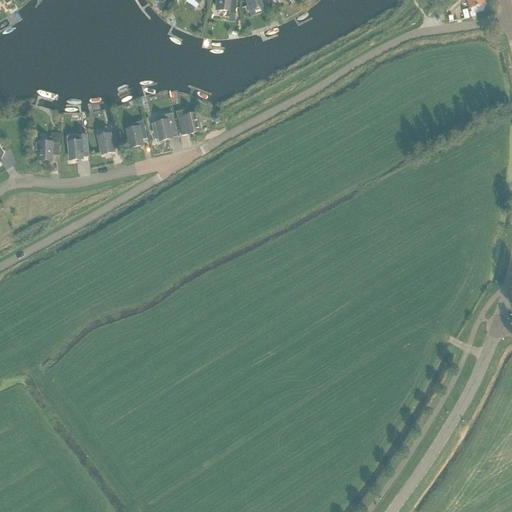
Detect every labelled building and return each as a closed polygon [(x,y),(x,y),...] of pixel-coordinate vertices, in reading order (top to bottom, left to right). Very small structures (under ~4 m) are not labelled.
[(235,15),(236,0),(217,0),(217,11),(229,12),(229,14),(235,15)] [(246,0),(250,11),(262,7),(263,10),(269,8),(266,0),(246,0)] [(484,0),(466,0),(469,9),(486,5),(484,0)] [(201,132),(196,111),(185,114),(184,109),(175,111),(181,137),(201,132)] [(159,142),(173,138),(173,137),(177,136),(172,114),(153,118),(154,123),(151,124),(154,139),(158,138),(159,142)] [(129,148),(144,145),(143,140),(147,139),(143,120),(126,124),(127,128),(125,129),(129,148)] [(51,133),(51,141),(38,140),(38,143),(36,143),(36,151),(38,151),(37,160),(52,161),(52,155),(59,155),(59,133),(51,133)] [(116,137),(115,133),(98,137),(102,155),(113,152),(112,148),(118,146),(116,137)] [(81,141),(81,139),(66,140),(68,161),(83,159),(82,151),(89,151),(88,141),(81,141)]
